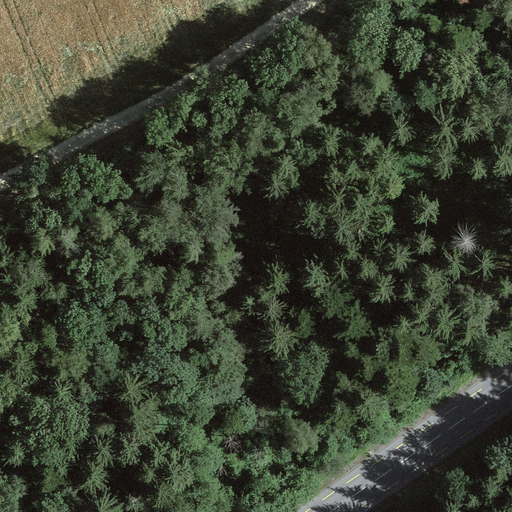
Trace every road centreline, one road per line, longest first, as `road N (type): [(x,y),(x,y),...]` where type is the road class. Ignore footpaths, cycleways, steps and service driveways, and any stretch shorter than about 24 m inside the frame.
road 1 (unclassified): [(0,176),(287,0)]
road 2 (secondary): [(329,511),(511,385)]
